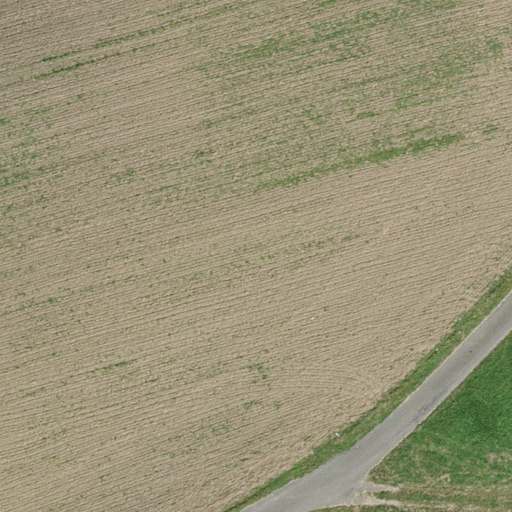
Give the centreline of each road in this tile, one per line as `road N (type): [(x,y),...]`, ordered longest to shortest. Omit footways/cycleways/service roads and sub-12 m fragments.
road 1 (residential): [(299,511),(406,432),(511,320)]
road 2 (track): [(327,495),(511,508)]
